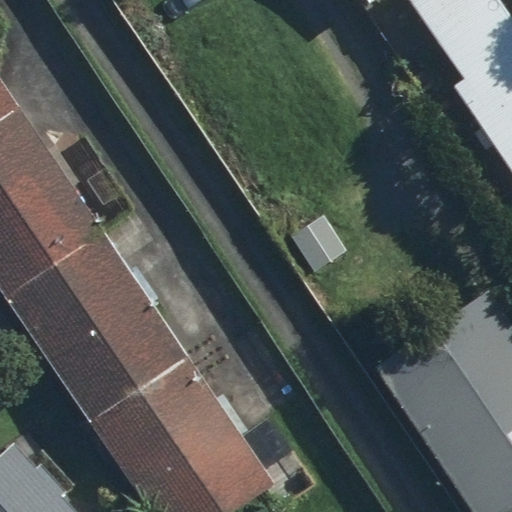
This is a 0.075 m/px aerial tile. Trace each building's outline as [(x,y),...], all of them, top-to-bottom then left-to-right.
[(485,119),(472,128),(487,151),(501,141),(511,158),(511,1),(511,0),(420,0),(469,72),(459,80),(485,119)] [(0,267),(17,292),(103,417),(168,511),(232,511),(284,477),(197,352),(111,227),(29,108),(0,65),(0,267)] [(328,213),(295,235),(320,272),(353,250),(328,213)] [(511,511),(511,299),(500,282),(383,361),(485,511),(511,511)] [(92,511),(23,436),(0,456),(0,511),(92,511)]
